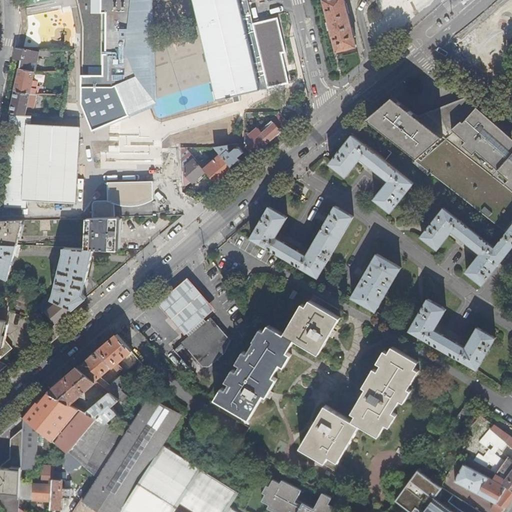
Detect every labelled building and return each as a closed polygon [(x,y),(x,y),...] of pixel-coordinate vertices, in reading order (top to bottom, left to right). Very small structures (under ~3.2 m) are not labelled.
[(21,0),(23,18),(59,15),(57,0),(21,0)] [(77,0),(83,24),(84,102),(89,116),(93,130),(148,108),(157,104),(153,0),(77,0)] [(258,80),(256,71),(254,63),(262,62),(253,23),(247,0),(193,0),(217,100),(238,95),(268,88),(265,78),(258,80)] [(324,0),(329,21),(328,22),(330,30),(331,29),(337,51),(357,46),(350,18),(345,0),(324,0)] [(278,18),(253,23),(262,62),(268,88),(288,83),(282,53),(286,52),(278,18)] [(38,51),(42,28),(22,25),(18,47),(38,51)] [(51,52),(40,51),(39,51),(38,51),(19,48),(17,48),(15,58),(22,60),(20,69),(35,72),(38,57),(50,57),(51,52)] [(20,69),(16,90),(29,93),(36,93),(36,89),(34,88),(36,82),(33,81),(35,72),(20,69)] [(33,109),(36,93),(29,93),(16,90),(11,114),(26,115),(28,108),(33,109)] [(511,139),(506,134),(499,128),(488,118),(465,98),(419,117),(403,104),(394,97),(369,118),(417,157),(414,159),(505,231),(511,221),(511,139)] [(31,124),(32,115),(26,115),(11,114),(5,208),(27,209),(27,201),(76,204),(80,127),(31,124)] [(257,127),(247,136),(246,144),(246,146),(254,155),(289,125),(281,115),(261,131),(257,127)] [(160,116),(150,118),(153,131),(163,129),(160,116)] [(391,212),(415,183),(375,151),(353,135),(330,164),(346,177),(361,159),(389,181),(375,199),(391,212)] [(221,155),(232,167),(238,161),(241,159),(239,157),(244,153),(239,147),(238,147),(231,153),(229,150),(229,146),(215,147),(221,155)] [(221,155),(204,169),(218,186),(235,171),(232,167),(221,155)] [(184,188),(191,182),(193,184),(206,173),(194,159),(186,167),(186,175),(184,188)] [(154,181),(106,182),(109,201),(94,202),(92,204),(92,219),(97,219),(116,218),(115,205),(120,206),(132,207),(145,204),(154,201),(154,181)] [(270,207),(251,239),(319,278),(354,217),(336,206),(308,256),(277,238),(288,217),(270,207)] [(511,225),(495,246),(494,245),(446,207),(445,207),(422,236),(438,249),(453,231),(481,253),(466,271),(483,284),(511,247),(511,225)] [(88,219),(87,249),(94,249),(119,250),(120,222),(120,218),(116,218),(97,219),(92,219),(88,219)] [(0,219),(0,244),(17,245),(22,220),(22,219),(0,219)] [(495,246),(511,225),(511,221),(505,231),(494,245),(495,246)] [(0,275),(8,279),(16,249),(20,250),(21,245),(17,245),(0,244),(0,275)] [(84,294),(94,249),(87,249),(66,248),(65,257),(56,294),(53,300),(54,300),(58,303),(74,310),(87,298),(84,294)] [(377,254),(353,297),(376,311),(401,268),(377,254)] [(215,308),(188,277),(159,303),(185,334),(215,308)] [(4,297),(0,320),(7,321),(8,321),(9,311),(10,298),(4,297)] [(428,299),(410,331),(477,371),(477,370),(496,339),(478,328),(466,348),(435,330),(447,310),(428,299)] [(45,307),(48,311),(58,303),(54,300),(45,307)] [(329,337),(333,330),(341,317),(310,300),(306,306),(302,304),(282,337),(267,328),(264,333),(260,331),(252,343),(254,344),(246,356),(242,353),(235,366),(239,368),(236,374),(231,372),(224,384),(228,387),(226,390),(222,388),(214,400),(251,421),(262,402),(264,398),(265,396),(268,397),(271,391),(278,380),(273,377),(280,365),(285,368),(292,356),(287,353),(295,341),(319,355),(329,337)] [(58,303),(48,311),(47,312),(57,324),(74,310),(58,303)] [(19,310),(17,314),(40,323),(43,315),(30,311),(29,314),(19,310)] [(227,337),(211,318),(182,343),(198,362),(227,337)] [(0,319),(0,359),(12,349),(5,341),(7,335),(4,334),(7,321),(0,320),(0,319)] [(134,359),(137,356),(118,335),(99,351),(113,367),(119,374),(123,370),(118,364),(130,354),(134,359)] [(362,393),(358,400),(350,412),(355,415),(351,421),(325,405),(300,448),(326,463),(329,457),(331,458),(339,463),(360,426),(379,438),(386,425),(391,427),(398,416),(393,414),(400,401),(404,403),(412,391),(408,389),(419,372),(414,369),(418,363),(393,347),(389,353),(384,350),(377,362),(382,365),(379,371),(374,368),(363,387),(365,387),(362,393)] [(97,380),(113,367),(99,351),(80,367),(97,380)] [(0,373),(9,365),(0,360),(0,373)] [(105,397),(87,412),(107,423),(118,413),(112,406),(119,400),(106,389),(97,380),(80,367),(51,392),(72,404),(94,384),(105,397)] [(121,376),(106,389),(119,400),(125,404),(126,396),(121,391),(128,385),(121,376)] [(74,448),(68,454),(97,478),(110,458),(120,432),(120,431),(107,423),(87,412),(72,404),(51,392),(28,411),(74,448)] [(128,506),(165,447),(185,415),(184,415),(183,415),(151,397),(84,500),(83,502),(98,511),(121,511),(126,505),(128,506)] [(478,421),(488,429),(492,423),(482,416),(477,421),(478,421)] [(488,429),(478,421),(470,433),(475,436),(464,452),(470,457),(473,459),(485,443),(480,440),(488,429)] [(511,447),(511,437),(495,425),(491,430),(511,447)] [(29,428),(23,428),(23,429),(22,469),(36,470),(38,432),(29,431),(29,428)] [(0,491),(21,494),(21,484),(22,469),(23,429),(12,438),(11,459),(1,467),(0,467),(0,491)] [(173,511),(201,470),(165,447),(128,506),(124,511),(173,511)] [(508,457),(507,457),(498,450),(486,467),(497,474),(508,457)] [(493,481),(506,488),(511,491),(511,460),(508,457),(497,474),(493,481)] [(491,511),(493,511),(503,511),(506,508),(497,503),(506,488),(493,481),(465,465),(456,482),(496,503),(491,511)] [(35,485),(34,500),(52,501),(51,511),(54,511),(55,509),(64,510),(65,497),(62,497),(64,480),(62,480),(63,473),(54,473),(55,467),(44,466),(42,486),(35,485)] [(201,470),(173,511),(228,511),(231,509),(240,495),(201,470)] [(447,511),(433,502),(435,499),(443,488),(442,488),(440,487),(418,471),(396,501),(410,511),(414,511),(417,509),(421,511),(447,511)] [(295,502),(301,491),(282,480),(281,484),(273,480),(270,487),(267,485),(263,493),(266,494),(262,501),(270,505),(268,508),(275,511),(290,511),(291,511),(293,511),(331,511),(334,507),(329,504),(332,498),(323,493),(315,508),(304,503),(302,505),(295,502)] [(34,500),(35,485),(21,484),(21,494),(20,499),(34,500)] [(511,499),(511,491),(506,488),(497,503),(506,508),(511,501),(511,499)] [(0,506),(7,511),(19,511),(20,499),(21,494),(0,491),(0,506)] [(435,499),(433,502),(447,511),(454,511),(435,499)]
